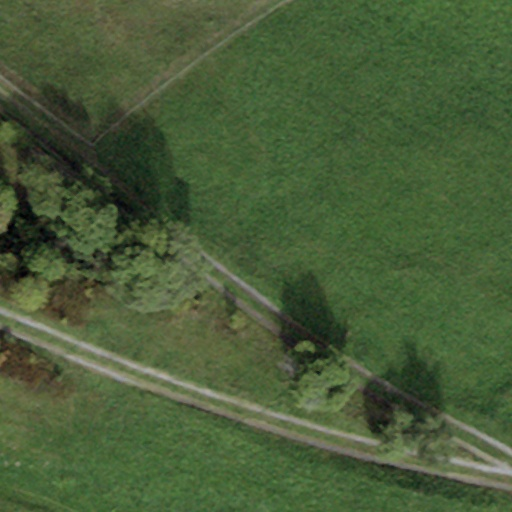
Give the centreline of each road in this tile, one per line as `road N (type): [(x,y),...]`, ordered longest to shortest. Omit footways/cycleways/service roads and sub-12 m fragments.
road 1 (track): [(511,464),(269,316),(0,106)]
road 2 (track): [(511,484),(170,394),(0,322)]
